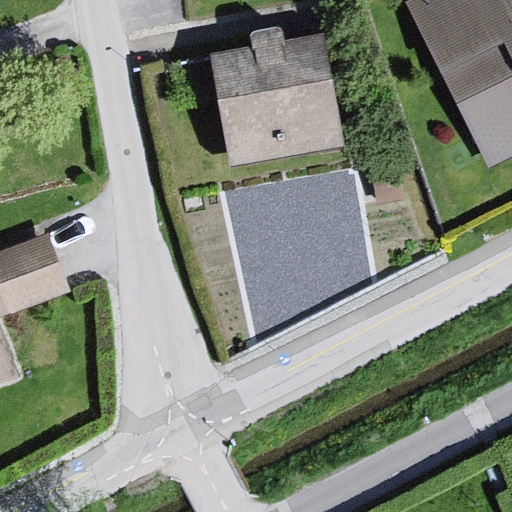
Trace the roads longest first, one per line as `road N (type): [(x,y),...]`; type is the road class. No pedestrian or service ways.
road 1 (residential): [(185,439),(156,354),(99,0)]
road 2 (residential): [(185,439),(511,274)]
road 3 (residential): [(312,511),(511,410)]
road 4 (residential): [(49,511),(185,439)]
